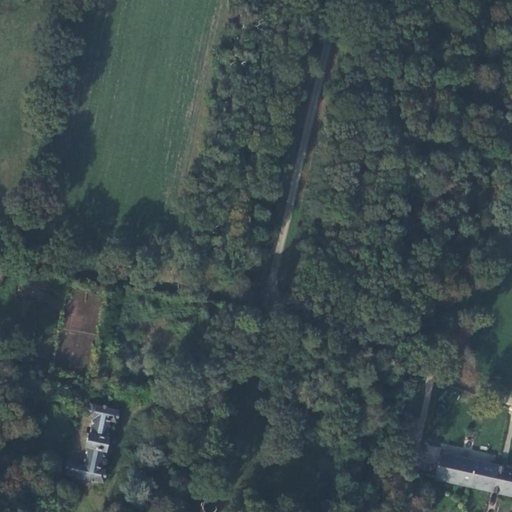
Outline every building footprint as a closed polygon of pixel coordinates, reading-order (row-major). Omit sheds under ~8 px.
[(110,396),(114,382),(106,380),(103,394),(110,396)] [(69,463),(66,478),(102,486),(105,471),(100,470),(104,453),(106,453),(109,440),(107,439),(110,423),(115,424),(118,410),(91,404),(88,418),(93,419),(90,435),(88,434),(85,449),(87,449),(84,466),(69,463)] [(31,424),(38,418),(26,406),(19,413),(31,424)] [(79,417),(69,463),(84,466),(87,449),(85,449),(88,434),(90,435),(93,419),(88,418),(79,417)] [(492,493),(497,467),(441,455),(436,481),(492,493)] [(501,495),(506,470),(497,467),(492,493),(501,495)] [(511,470),(506,470),(501,495),(511,497),(511,470)]
